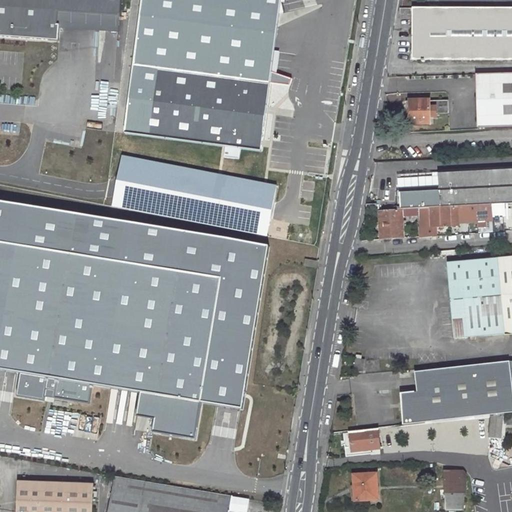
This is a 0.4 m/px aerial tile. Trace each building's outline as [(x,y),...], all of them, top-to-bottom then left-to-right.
[(118,18),(118,0),(0,0),(0,38),(57,43),(58,27),(55,27),(56,14),(118,18)] [(140,0),(123,135),(224,148),(222,158),(237,160),(239,150),(260,153),(269,84),(288,87),(290,80),(270,73),(279,0),(140,0)] [(411,7),(401,7),(400,10),(400,17),(411,17),(411,7)] [(427,8),(413,7),(413,60),(511,60),(511,7),(439,8),(427,8)] [(55,27),(58,27),(117,33),(118,18),(56,14),(55,27)] [(511,126),(511,73),(475,74),(477,128),(511,126)] [(448,100),(430,101),(430,113),(433,113),(448,113),(448,100)] [(430,101),(406,101),(407,124),(433,124),(433,113),(430,113),(430,101)] [(275,187),(120,157),(111,207),(266,237),(275,187)] [(511,167),(440,171),(441,189),(399,191),(400,210),(402,210),(421,209),(459,207),(468,206),(492,205),(511,203),(511,167)] [(266,237),(0,195),(0,371),(54,380),(51,398),(86,404),(89,385),(137,393),(155,396),(152,420),(150,432),(192,439),(198,399),(234,407),(266,237)] [(492,205),(468,206),(469,220),(493,218),(492,205)] [(459,226),(459,207),(421,209),(421,228),(459,226)] [(400,210),(379,211),(381,241),(403,240),(402,210),(400,210)] [(511,333),(511,257),(448,264),(455,339),(511,333)] [(357,355),(354,371),(363,372),(365,360),(361,359),(362,356),(357,355)] [(400,394),(404,425),(490,416),(490,415),(511,412),(511,394),(509,363),(414,373),(416,392),(400,394)] [(155,396),(137,393),(134,417),(152,420),(155,396)] [(499,451),(504,440),(509,440),(510,434),(502,433),(502,424),(511,424),(511,414),(492,416),(487,465),(493,466),(494,464),(499,466),(505,454),(499,451)] [(378,428),(350,432),(352,452),(379,448),(378,428)] [(462,472),(445,472),(446,511),(463,511),(465,475),(462,472)] [(376,474),(353,475),(354,501),(378,500),(376,474)] [(235,511),(228,511),(230,497),(114,477),(112,492),(110,491),(106,511),(235,511)] [(90,511),(91,484),(16,482),(14,511),(90,511)]
